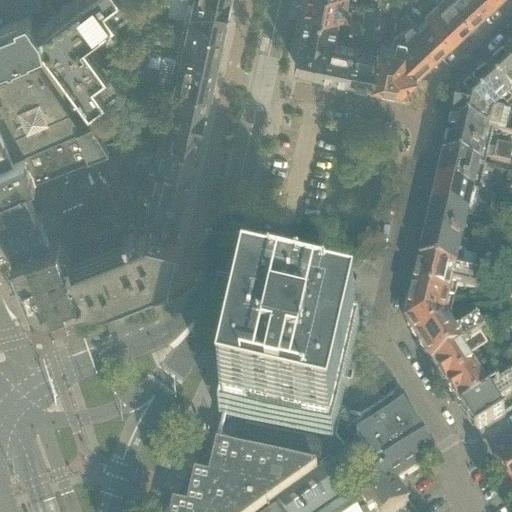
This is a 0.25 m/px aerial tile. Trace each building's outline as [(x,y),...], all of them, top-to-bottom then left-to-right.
[(0,0),(0,18),(27,7),(41,2),(40,0),(0,0)] [(0,61),(33,48),(31,45),(40,41),(91,110),(75,122),(80,129),(81,130),(93,125),(98,135),(106,93),(120,82),(87,37),(132,4),(128,0),(68,0),(64,4),(60,7),(53,12),(50,8),(47,3),(32,14),(27,7),(0,18),(0,61)] [(192,0),(189,0),(184,25),(223,33),(228,7),(192,0)] [(306,0),(305,10),(339,16),(355,19),(362,21),(361,26),(359,31),(359,34),(380,38),(388,0),(378,0),(377,9),(344,4),(344,0),(306,0)] [(414,0),(429,15),(451,39),(473,19),(455,0),(438,0),(437,2),(434,0),(414,0)] [(455,0),(473,19),(493,0),(455,0)] [(139,7),(127,15),(144,18),(146,8),(139,7)] [(305,10),(300,34),(329,40),(335,41),(335,40),(339,16),(305,10)] [(407,39),(402,38),(404,60),(416,72),(451,39),(429,15),(417,26),(404,13),(398,18),(401,30),(404,27),(407,39)] [(184,25),(176,57),(216,65),(223,33),(184,25)] [(294,64),(323,70),(329,40),(300,34),(294,64)] [(377,49),(370,80),(401,87),(416,72),(404,60),(402,38),(393,36),(391,46),(379,43),(378,49),(377,49)] [(323,70),(348,75),(354,44),(335,40),(335,41),(329,40),(323,70)] [(348,75),(370,80),(377,49),(354,44),(348,75)] [(119,61),(130,63),(133,48),(123,46),(119,61)] [(156,81),(170,84),(210,92),(216,65),(176,57),(176,58),(162,55),(156,81)] [(511,62),(506,56),(486,74),(511,101),(511,62)] [(76,132),(81,130),(80,129),(75,122),(37,67),(2,81),(4,86),(0,87),(0,164),(76,134),(76,132)] [(511,101),(486,74),(471,88),(494,111),(494,112),(511,116),(511,101)] [(170,84),(165,110),(204,119),(210,92),(170,84)] [(458,98),(453,122),(493,131),(511,135),(511,116),(494,112),(494,111),(471,88),(460,98),(458,98)] [(165,110),(159,138),(197,146),(204,119),(165,110)] [(453,122),(446,152),(486,161),(487,159),(510,164),(511,153),(511,147),(497,144),(496,150),(489,148),(493,131),(453,122)] [(0,164),(0,195),(90,160),(109,152),(98,135),(93,125),(81,130),(76,132),(76,134),(0,164)] [(137,160),(153,164),(153,161),(192,170),(197,146),(159,138),(155,152),(140,148),(137,160)] [(446,152),(438,185),(491,197),(493,187),(490,187),(494,170),(484,168),(486,161),(446,152)] [(116,153),(111,156),(123,176),(128,173),(116,153)] [(0,195),(0,218),(2,224),(107,182),(90,160),(0,195)] [(112,160),(107,163),(112,172),(117,169),(112,160)] [(134,171),(132,181),(147,187),(147,189),(185,198),(192,170),(153,161),(153,164),(137,160),(134,171)] [(121,174),(116,177),(121,186),(126,183),(121,174)] [(11,250),(11,251),(58,233),(57,232),(95,217),(117,209),(107,182),(2,224),(12,250),(11,250)] [(146,190),(126,183),(144,212),(147,217),(160,220),(179,224),(185,198),(147,189),(146,190)] [(438,185),(432,211),(472,220),(484,223),(487,223),(493,198),(491,197),(438,185)] [(432,211),(426,237),(478,249),(480,240),(469,237),(472,220),(432,211)] [(58,233),(11,251),(12,252),(13,252),(41,321),(54,316),(72,308),(73,309),(83,305),(83,304),(126,286),(126,288),(135,284),(135,283),(168,270),(172,252),(176,235),(177,234),(157,229),(128,222),(127,220),(101,231),(95,217),(57,232),(58,233)] [(311,220),(309,230),(332,236),(334,226),(328,225),(311,220)] [(426,237),(420,263),(460,272),(464,256),(476,259),(478,249),(426,237)] [(420,263),(414,291),(454,300),(457,287),(477,292),(480,277),(460,272),(420,263)] [(406,325),(417,342),(452,319),(451,318),(451,314),(454,300),(414,291),(406,325)] [(511,313),(508,305),(500,308),(505,318),(511,314),(511,313)] [(224,415),(330,439),(354,333),(301,321),(299,328),(288,325),(289,318),(249,309),(224,415)] [(417,342),(432,365),(484,332),(477,321),(460,331),(452,319),(417,342)] [(432,365),(447,388),(474,370),(467,358),(485,346),(479,336),(484,332),(432,365)] [(447,388),(461,410),(511,377),(511,376),(507,380),(500,370),(482,381),(474,370),(447,388)] [(511,377),(461,410),(476,433),(504,414),(497,402),(511,392),(511,377)] [(323,511),(338,502),(336,498),(343,493),(423,441),(404,411),(317,471),(280,498),(267,508),(269,511),(268,511),(323,511)] [(338,422),(339,422),(347,424),(350,413),(340,411),(338,422)] [(324,444),(246,426),(242,445),(320,463),(324,444)] [(343,493),(346,498),(381,475),(382,478),(395,470),(398,471),(403,479),(434,458),(423,441),(343,493)] [(172,511),(261,511),(267,508),(280,498),(317,471),(219,448),(217,448),(209,481),(197,478),(195,478),(188,511),(178,509),(175,508),(173,507),(172,511)] [(511,456),(497,466),(511,489),(511,456)] [(374,511),(401,495),(394,485),(403,479),(398,471),(395,470),(382,478),(381,475),(346,498),(356,511),(374,511)] [(393,511),(407,503),(401,495),(374,511),(356,511),(346,498),(343,493),(336,498),(338,502),(323,511),(393,511)] [(412,511),(407,503),(393,511),(412,511)]
